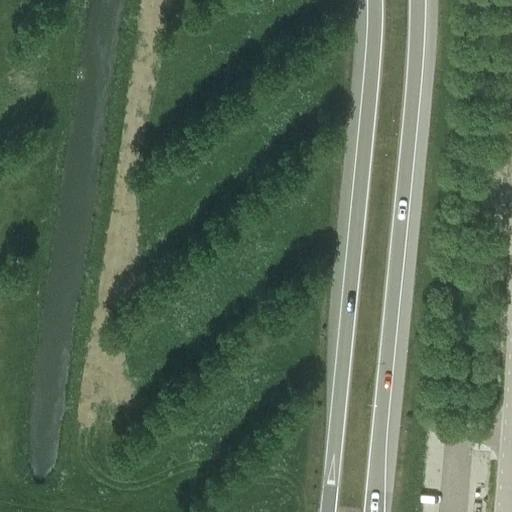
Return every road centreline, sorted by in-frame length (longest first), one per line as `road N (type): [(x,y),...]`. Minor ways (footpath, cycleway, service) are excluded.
road 1 (motorway): [(376,0),(327,511)]
road 2 (motorway): [(371,511),(417,0)]
